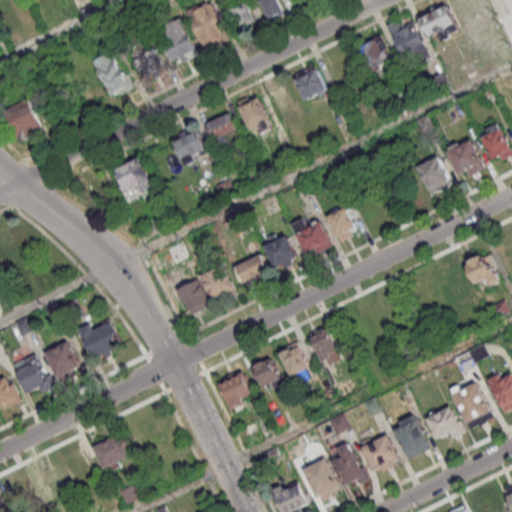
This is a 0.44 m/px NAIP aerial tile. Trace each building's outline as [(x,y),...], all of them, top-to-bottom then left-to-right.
[(261,0),(270,18),(285,11),(279,0),(261,0)] [(190,11),(205,49),(230,40),(215,1),(190,11)] [(240,27),(255,19),(246,1),(230,8),(240,27)] [(459,27),(449,4),(421,15),(431,38),(459,27)] [(201,53),(184,17),(159,28),(176,64),(201,53)] [(389,24),(405,57),(428,46),(415,20),(408,24),(404,17),(389,24)] [(360,46),(373,69),(394,58),(381,34),(360,46)] [(143,78),(167,68),(156,44),(133,55),(143,78)] [(95,60),(112,97),(134,87),(117,50),(95,60)] [(308,100),(329,89),(317,65),(296,76),(308,100)] [(285,123),(304,115),(288,78),(269,86),(285,123)] [(239,104),(254,133),(273,123),(258,94),(239,104)] [(17,140),(43,135),(36,105),(11,110),(17,140)] [(219,144),(242,133),(231,112),(209,123),(219,144)] [(481,135),(486,132),(484,128),(498,121),(511,147),(511,154),(503,160),(500,155),(493,159),(481,135)] [(175,138),(186,163),(210,152),(199,127),(175,138)] [(448,150),(451,149),(450,146),(458,142),(462,144),(473,138),(488,167),(472,175),(469,169),(460,174),(448,150)] [(418,165),(440,154),(454,183),(432,193),(418,165)] [(140,193),(155,188),(144,158),(117,167),(126,191),(137,186),(140,193)] [(329,215),(332,213),(331,210),(339,206),(341,210),(347,207),(356,225),(352,228),(355,235),(342,242),(329,215)] [(292,222),(305,249),(307,247),(312,258),(336,246),(324,221),(321,222),(319,219),(315,221),(317,224),(312,226),(307,215),(292,222)] [(0,232),(0,254),(1,257),(21,249),(11,227),(0,232)] [(267,245),(272,242),(268,235),(275,231),(278,238),(288,233),(298,255),(293,258),(295,262),(286,266),(284,262),(277,266),(267,245)] [(508,263),(511,261),(511,231),(501,237),(502,240),(498,242),(508,263)] [(238,264),(246,283),(272,271),(263,252),(238,264)] [(467,265),(470,263),(468,260),(482,253),(483,257),(491,253),(498,266),(495,268),(501,280),(494,284),(489,275),(477,282),(467,265)] [(455,319),(480,308),(463,268),(453,273),(449,262),(434,268),(455,319)] [(203,274),(224,263),(238,292),(217,302),(203,274)] [(177,287),(201,276),(212,298),(209,300),(211,304),(193,313),(190,309),(188,311),(177,287)] [(372,307),(382,328),(405,317),(395,296),(372,307)] [(65,304),(73,320),(88,313),(80,297),(65,304)] [(48,306),(55,320),(67,314),(61,300),(48,306)] [(495,304),(497,315),(509,313),(507,301),(495,304)] [(16,321),(22,334),(34,329),(28,316),(16,321)] [(82,328),(96,355),(104,351),(108,358),(115,355),(112,350),(126,343),(114,320),(95,330),(92,323),(82,328)] [(313,337),(322,333),(322,330),(324,328),(329,328),(330,329),(343,357),(331,364),(328,359),(323,360),(313,337)] [(282,352),(287,349),(285,346),(298,339),(311,366),(309,367),(313,375),(299,382),(296,374),(293,375),(282,352)] [(47,351),(71,340),(83,365),(74,369),(77,374),(61,382),(47,351)] [(470,349),(474,362),(490,356),(485,344),(470,349)] [(11,357),(20,353),(23,360),(38,354),(47,375),(52,373),(57,385),(43,391),(41,386),(28,393),(11,357)] [(255,364),(265,358),(267,361),(273,358),(282,375),(285,373),(290,382),(277,389),(275,385),(270,388),(268,384),(266,385),(255,364)] [(221,382),(229,378),(227,374),(235,370),(236,374),(245,370),(254,390),(241,396),(244,402),(233,407),(221,382)] [(490,378),(502,372),(504,377),(511,373),(511,408),(507,411),(504,405),(503,405),(490,378)] [(0,380),(7,377),(11,385),(15,382),(24,400),(9,407),(7,403),(0,406),(0,380)] [(468,422),(454,392),(455,392),(453,387),(460,383),(463,388),(479,380),(495,410),(493,410),(496,416),(488,420),(489,422),(482,425),(480,424),(472,427),(470,422),(468,422)] [(364,401),(375,395),(382,409),(372,415),(364,401)] [(427,417),(432,415),(430,411),(435,409),(437,413),(452,406),(459,420),(462,419),(467,431),(455,437),(452,432),(448,434),(448,435),(443,437),(442,437),(438,439),(427,417)] [(330,419),(338,435),(353,427),(345,411),(330,419)] [(396,429),(404,425),(401,420),(416,413),(431,442),(430,443),(432,447),(411,457),(409,453),(408,453),(396,429)] [(171,438),(160,418),(139,430),(149,450),(171,438)] [(362,446),(365,445),(362,441),(371,436),(373,441),(390,432),(402,457),(396,460),(398,465),(384,471),(383,468),(379,470),(377,469),(374,470),(362,446)] [(95,446),(121,433),(131,454),(120,459),(123,466),(114,470),(112,465),(106,468),(95,446)] [(332,459),(343,481),(342,482),(344,486),(359,478),(361,482),(370,477),(365,466),(363,467),(350,441),(338,447),(342,454),(332,459)] [(100,474),(85,447),(62,459),(76,486),(100,474)] [(305,465),(319,496),(321,494),(324,500),(330,497),(328,494),(343,487),(328,455),(305,465)] [(51,465),(64,490),(58,493),(61,498),(51,504),(48,498),(43,501),(30,476),(51,465)] [(7,492),(17,511),(20,511),(36,504),(25,482),(7,492)] [(289,511),(283,511),(275,495),(278,493),(277,488),(283,485),(286,492),(301,484),(310,501),(301,506),(303,509),(299,510),(298,508),(289,511)] [(158,511),(156,507),(165,503),(169,511),(158,511)]
